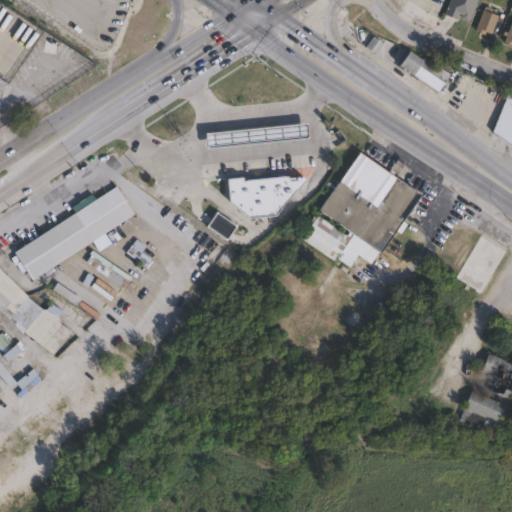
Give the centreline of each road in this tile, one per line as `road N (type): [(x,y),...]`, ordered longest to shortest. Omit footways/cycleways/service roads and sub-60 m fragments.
road 1 (primary): [(230,17),(511,206)]
road 2 (primary): [(511,181),(371,76)]
road 3 (residential): [(511,70),(420,32),(382,6)]
road 4 (secondary): [(138,75),(17,150)]
road 5 (secondary): [(255,0),(138,75)]
road 6 (secondary): [(32,176),(148,100)]
road 7 (secondary): [(148,100),(253,32)]
